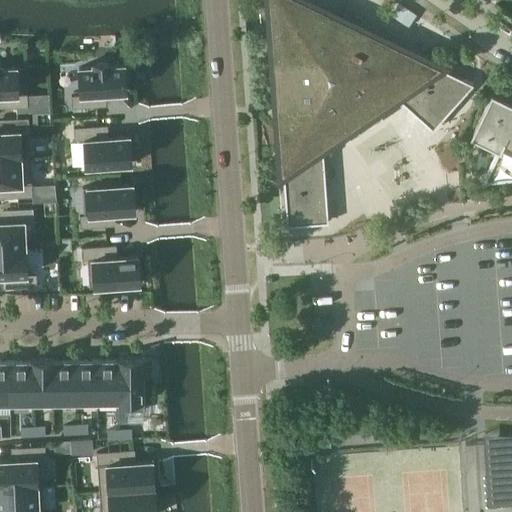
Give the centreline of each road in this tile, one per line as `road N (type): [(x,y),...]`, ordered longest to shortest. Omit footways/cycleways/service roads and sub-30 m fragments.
road 1 (tertiary): [(216,0),(239,323)]
road 2 (residential): [(239,323),(0,324)]
road 3 (tertiary): [(239,323),(252,511)]
